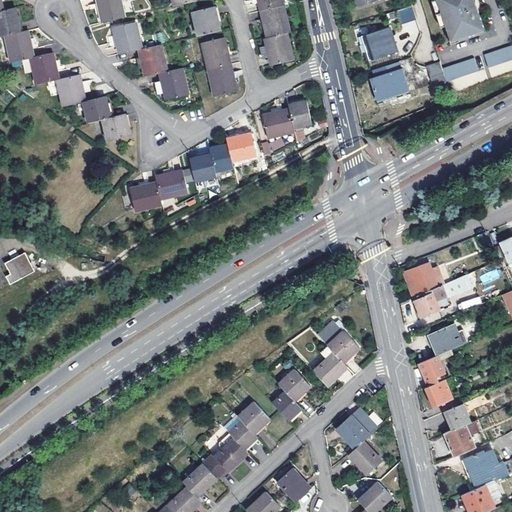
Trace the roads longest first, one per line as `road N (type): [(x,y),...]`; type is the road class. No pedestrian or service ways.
road 1 (primary): [(0,451),(105,373),(365,215)]
road 2 (primary): [(360,190),(133,324),(0,423)]
road 3 (residential): [(258,97),(210,125),(175,126),(73,33)]
road 4 (primary): [(511,108),(360,190)]
road 5 (primary): [(365,215),(511,137)]
road 6 (tertiary): [(398,362),(430,511)]
road 7 (residential): [(375,262),(511,209)]
road 8 (tertiary): [(334,63),(360,190)]
road 9 (residential): [(311,427),(218,511)]
